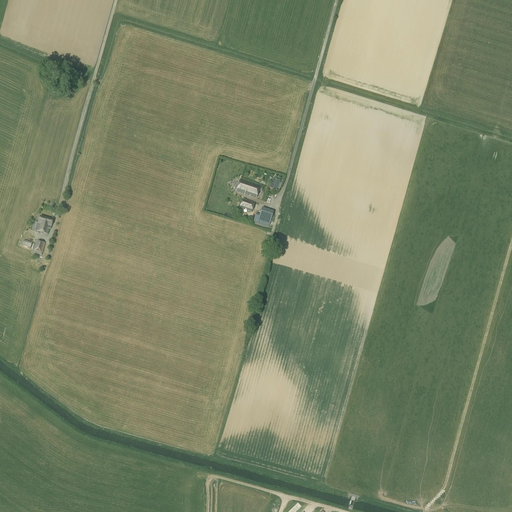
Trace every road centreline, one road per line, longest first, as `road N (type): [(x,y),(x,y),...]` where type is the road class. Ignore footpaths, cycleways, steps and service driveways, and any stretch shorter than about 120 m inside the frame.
road 1 (unknown): [(117,0),(58,205)]
road 2 (unclassified): [(270,200),(285,182),(336,0)]
